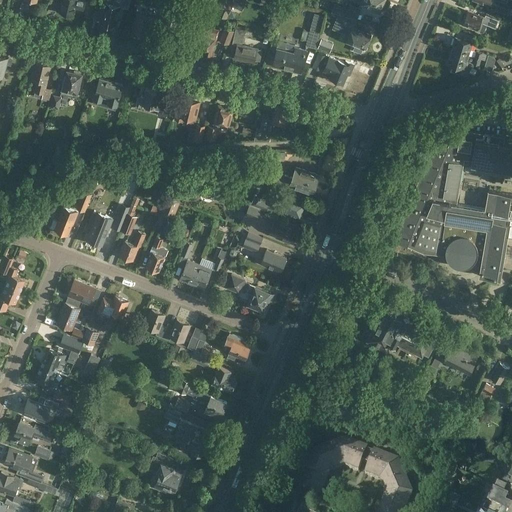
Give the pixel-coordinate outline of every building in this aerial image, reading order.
[(62,0),(60,11),(73,14),(75,8),(83,10),(86,0),(83,0),(62,0)] [(98,10),(96,19),(101,20),(101,21),(115,25),(118,12),(119,12),(120,6),(128,8),(130,0),(114,0),(114,2),(113,4),(106,2),(103,12),(98,10)] [(209,0),(208,4),(220,9),(218,13),(226,17),(228,12),(231,5),(242,9),(245,0),(209,0)] [(348,14),(351,6),(337,0),(333,8),(348,14)] [(356,0),(356,2),(361,4),(362,2),(380,9),(380,8),(382,7),(384,4),(383,2),(383,0),(356,0)] [(148,10),(146,15),(138,13),(134,29),(137,30),(138,32),(144,33),(145,32),(149,33),(149,31),(151,31),(153,22),(152,22),(154,11),(148,10)] [(485,17),(483,16),(478,14),(478,15),(470,11),(468,15),(467,15),(463,23),(471,26),(470,27),(477,30),(480,22),(483,23),(495,28),(498,21),(486,17),(485,17)] [(338,15),(335,23),(346,27),(344,33),(349,35),(347,41),(355,45),(353,50),(361,52),(363,48),(364,48),(365,45),(366,46),(371,35),(354,27),(357,19),(338,15)] [(200,46),(200,48),(204,49),(204,50),(205,51),(207,53),(208,53),(211,52),(213,53),(218,30),(205,27),(204,27),(200,46)] [(235,31),(225,27),(220,40),(229,44),(235,31)] [(246,30),(238,28),(236,28),(232,44),(237,45),(235,58),(246,60),(247,59),(255,61),(255,59),(260,61),(263,49),(257,48),(242,45),(246,30)] [(321,32),(311,29),(310,29),(307,40),(318,43),(321,32)] [(456,37),(452,50),(468,55),(472,42),(471,42),(472,39),(464,37),(464,40),(456,37)] [(278,48),(273,64),(301,71),(306,50),(296,47),(296,45),(279,40),(278,48)] [(468,55),(452,50),(448,62),(453,64),(451,70),(460,73),(462,67),(464,67),(466,61),(473,63),(475,57),(468,55)] [(477,50),(475,57),(481,59),(483,53),(484,52),(477,50)] [(319,52),(314,64),(321,67),(322,64),(326,66),(324,69),(332,72),(331,77),(337,79),(336,81),(342,83),(342,81),(343,82),(347,73),(348,70),(351,71),(354,64),(346,61),(345,62),(338,59),(338,60),(319,52)] [(0,53),(0,86),(1,86),(3,76),(8,56),(0,53)] [(489,54),(487,60),(484,69),(492,71),(496,59),(493,55),(489,54)] [(481,59),(475,57),(473,63),(479,65),(481,59)] [(36,62),(31,80),(36,81),(34,92),(43,94),(42,100),(46,101),(47,100),(48,100),(51,89),(46,88),(47,83),(51,66),(36,62)] [(81,73),(67,70),(66,75),(65,75),(61,94),(76,97),(81,73)] [(87,95),(87,96),(94,99),(116,105),(123,85),(100,78),(99,80),(98,79),(93,78),(87,95)] [(138,102),(138,103),(150,106),(150,108),(158,110),(157,114),(167,117),(169,107),(170,103),(161,101),(162,99),(159,98),(161,92),(159,92),(160,91),(146,88),(144,88),(143,95),(140,95),(138,102)] [(59,109),(62,96),(53,94),(50,107),(59,109)] [(176,113),(175,119),(183,121),(194,124),(195,120),(194,120),(194,118),(195,118),(196,117),(197,117),(200,103),(199,103),(200,101),(185,97),(184,99),(183,99),(179,114),(176,113)] [(276,104),(272,119),(263,117),(260,127),(257,127),(254,140),(259,141),(271,140),(274,125),(275,125),(276,121),(285,123),(285,121),(292,123),(294,114),(287,113),(288,107),(276,104)] [(219,106),(214,126),(208,125),(205,137),(216,140),(220,124),(228,126),(233,109),(219,106)] [(156,114),(155,120),(167,123),(168,117),(156,114)] [(206,125),(197,123),(193,139),(202,141),(206,125)] [(253,129),(244,126),(242,133),(251,136),(253,129)] [(435,141),(394,240),(407,245),(405,251),(422,258),(439,261),(440,254),(446,255),(448,259),(451,263),(455,266),(459,267),(464,267),(468,266),(472,263),(476,260),(482,261),(480,275),(479,275),(501,279),(503,267),(508,234),(511,234),(511,213),(511,212),(511,193),(489,190),(486,208),(457,204),(464,159),(473,160),(472,166),(511,172),(511,145),(504,144),(505,137),(455,129),(448,146),(435,141)] [(116,135),(113,148),(118,149),(121,136),(116,135)] [(54,154),(52,164),(55,165),(53,173),(61,175),(67,155),(69,145),(61,143),(58,153),(58,155),(54,154)] [(264,167),(261,175),(276,181),(279,172),(264,167)] [(284,174),(282,181),(290,184),(312,193),(319,175),(296,167),(292,177),(284,174)] [(208,176),(205,184),(215,188),(218,179),(208,176)] [(92,193),(97,180),(93,179),(86,183),(85,187),(90,189),(89,192),(92,193)] [(214,192),(205,189),(204,193),(205,196),(209,198),(212,196),(214,192)] [(76,206),(86,210),(93,194),(83,190),(76,206)] [(306,199),(283,190),(276,207),(299,216),(306,199)] [(255,195),(251,205),(268,212),(272,202),(255,195)] [(167,196),(160,212),(174,218),(180,202),(167,196)] [(251,205),(250,204),(245,215),(264,223),(267,216),(268,212),(251,205)] [(58,221),(53,218),(50,227),(55,229),(68,234),(72,224),(73,224),(78,212),(70,209),(64,206),(61,214),(58,221)] [(87,222),(84,229),(88,231),(85,238),(102,245),(113,218),(94,210),(89,223),(87,222)] [(127,214),(120,211),(114,227),(121,229),(123,224),(127,214)] [(123,224),(121,229),(121,230),(131,234),(138,216),(128,212),(127,214),(123,224)] [(276,217),(272,226),(270,232),(293,242),(299,227),(276,217)] [(138,230),(133,243),(125,240),(120,254),(121,254),(121,257),(129,260),(131,259),(133,259),(138,245),(141,247),(146,234),(138,230)] [(257,252),(263,237),(249,231),(242,246),(257,252)] [(151,255),(147,265),(159,270),(166,252),(160,250),(164,239),(157,235),(152,247),(149,255),(151,255)] [(191,243),(187,241),(181,255),(187,257),(193,244),(191,243)] [(286,257),(267,249),(261,262),(281,270),(286,257)] [(17,270),(10,267),(13,258),(4,255),(0,265),(0,270),(7,274),(7,273),(9,273),(4,285),(20,291),(24,279),(15,276),(17,270)] [(224,258),(219,256),(218,256),(213,267),(220,270),(222,265),(224,258)] [(192,284),(200,264),(188,259),(180,279),(192,284)] [(212,269),(200,264),(192,284),(204,288),(212,269)] [(241,290),(245,280),(245,279),(231,273),(225,287),(240,293),(241,290)] [(68,294),(65,301),(78,306),(81,299),(90,303),(95,305),(98,299),(92,297),(96,287),(75,278),(68,294)] [(245,280),(241,290),(246,292),(246,291),(252,294),(248,303),(254,305),(253,311),(259,313),(264,308),(267,299),(270,299),(272,295),(270,293),(270,292),(262,288),(263,287),(256,284),(256,286),(255,286),(255,285),(245,280)] [(0,307),(6,310),(9,300),(15,303),(20,291),(4,285),(0,295),(0,307)] [(116,295),(113,301),(107,316),(113,318),(115,312),(124,316),(130,301),(116,295)] [(107,316),(113,301),(104,297),(98,312),(107,316)] [(373,326),(367,339),(369,340),(387,349),(389,344),(395,347),(398,342),(401,344),(400,347),(415,355),(416,351),(422,354),(423,354),(426,355),(428,356),(438,338),(435,337),(432,335),(432,334),(427,331),(427,330),(428,328),(414,320),(412,323),(412,324),(407,321),(408,319),(403,317),(408,308),(390,299),(388,298),(381,311),(379,310),(371,325),(373,326)] [(65,301),(57,323),(73,329),(81,308),(78,306),(65,301)] [(166,326),(161,323),(165,313),(152,308),(145,325),(158,330),(156,334),(162,337),(166,326)] [(167,326),(166,326),(162,337),(170,340),(171,337),(172,335),(184,340),(191,323),(177,318),(174,325),(168,323),(167,326)] [(84,341),(94,345),(100,331),(87,326),(87,327),(85,331),(82,338),(82,340),(84,341)] [(74,327),(71,336),(73,336),(81,339),(82,340),(82,338),(85,331),(80,329),(74,327)] [(228,336),(225,345),(231,348),(227,357),(234,360),(236,356),(245,359),(245,357),(247,357),(248,354),(248,352),(250,345),(243,342),(242,341),(244,339),(234,335),(233,337),(228,336)] [(78,353),(82,343),(64,336),(60,346),(72,351),(78,353)] [(199,338),(192,336),(187,347),(194,350),(199,338)] [(199,338),(194,350),(200,352),(203,346),(205,341),(199,338)] [(94,345),(84,341),(82,346),(92,350),(94,345)] [(469,372),(477,357),(452,344),(445,359),(469,372)] [(213,350),(203,346),(200,352),(210,356),(213,350)] [(45,354),(41,366),(56,371),(60,360),(64,362),(66,355),(50,348),(47,355),(45,354)] [(194,350),(190,360),(210,368),(212,362),(214,358),(210,356),(200,352),(194,350)] [(100,357),(91,353),(83,371),(93,374),(100,357)] [(442,357),(437,354),(431,364),(437,367),(442,357)] [(98,369),(106,372),(110,360),(102,357),(98,369)] [(510,367),(499,361),(490,376),(501,382),(510,367)] [(216,370),(217,370),(212,382),(232,390),(233,389),(235,389),(238,381),(236,380),(237,378),(230,375),(232,370),(218,365),(216,370)] [(56,371),(41,366),(36,377),(45,381),(42,388),(49,390),(51,384),(51,383),(56,371)] [(95,376),(107,380),(109,373),(106,372),(98,369),(95,376)] [(424,370),(419,379),(429,384),(433,374),(424,370)] [(169,374),(165,384),(178,389),(177,390),(186,394),(187,393),(209,402),(206,409),(222,415),(222,414),(224,414),(226,409),(224,408),(227,402),(211,396),(212,393),(190,385),(192,382),(182,378),(182,379),(169,374)] [(486,383),(482,390),(491,396),(496,388),(486,383)] [(482,390),(478,388),(473,397),(475,398),(478,399),(486,404),(491,396),(482,390)] [(72,396),(56,391),(53,399),(69,405),(72,396)] [(43,404),(28,398),(23,412),(45,421),(49,409),(55,411),(57,408),(59,402),(46,397),(43,404)] [(191,402),(178,397),(175,406),(187,411),(191,402)] [(144,398),(139,398),(136,405),(139,410),(145,409),(147,402),(144,398)] [(59,402),(57,408),(71,413),(73,408),(59,402)] [(181,412),(175,409),(170,419),(178,422),(181,412)] [(471,412),(463,434),(472,438),(481,416),(471,412)] [(208,430),(181,419),(178,427),(187,430),(185,437),(193,440),(193,441),(194,441),(190,450),(205,456),(208,446),(209,447),(209,446),(211,447),(214,441),(212,440),(214,434),(207,431),(208,430)] [(19,421),(15,434),(22,437),(20,441),(28,444),(30,440),(29,439),(34,426),(19,421)] [(104,428),(95,425),(92,434),(102,437),(104,428)] [(35,426),(32,434),(50,441),(53,433),(35,426)] [(404,511),(412,494),(398,461),(374,452),(373,455),(366,452),(367,449),(343,439),(310,453),(298,485),(321,494),(330,472),(343,466),(358,472),(362,463),(368,465),(365,475),(379,481),(385,495),(378,511),(404,511)] [(492,444),(489,449),(496,452),(498,447),(492,444)] [(48,459),(51,450),(38,445),(34,454),(48,459)] [(5,453),(4,454),(4,456),(5,457),(5,458),(6,458),(4,464),(24,470),(22,475),(29,477),(40,482),(42,482),(43,478),(44,478),(45,475),(33,471),(35,465),(31,463),(33,457),(34,455),(10,446),(9,450),(8,452),(7,452),(6,452),(5,453)] [(156,457),(154,455),(149,466),(161,471),(156,485),(173,492),(182,471),(176,468),(177,466),(170,463),(172,458),(158,453),(156,457)] [(448,473),(442,488),(450,491),(456,476),(454,475),(456,470),(448,466),(445,472),(448,473)] [(1,471),(0,473),(0,490),(15,496),(21,478),(1,471)] [(40,482),(29,477),(27,483),(38,488),(40,482)] [(494,487),(504,492),(504,491),(507,485),(497,481),(494,487)] [(489,494),(486,501),(501,507),(498,511),(511,511),(511,503),(511,504),(505,500),(501,498),(504,492),(494,487),(493,487),(492,488),(489,494)] [(81,493),(76,500),(81,504),(84,502),(85,501),(86,498),(81,493)] [(6,498),(4,503),(0,501),(0,511),(4,511),(5,509),(12,511),(16,511),(17,510),(22,511),(26,511),(28,507),(6,498)] [(133,511),(135,505),(118,499),(115,505),(133,511)] [(156,500),(154,507),(163,511),(162,511),(180,511),(181,511),(165,505),(166,503),(156,500)]
